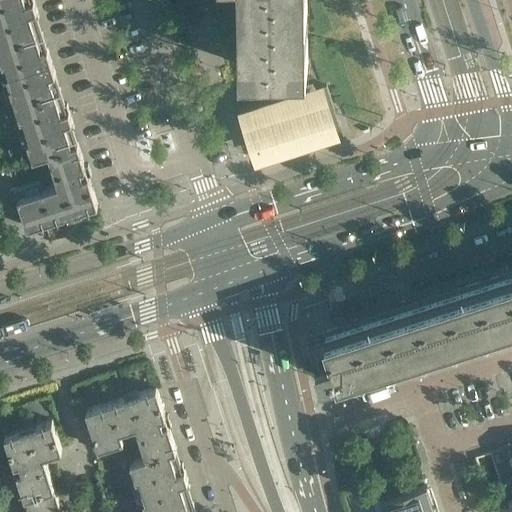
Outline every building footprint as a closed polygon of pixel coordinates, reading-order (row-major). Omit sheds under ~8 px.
[(42,49),(30,12),(37,10),(33,0),(30,0),(26,1),(25,0),(0,0),(0,54),(3,64),(6,63),(9,74),(52,60),(47,47),(42,49)] [(306,0),(239,0),(241,65),(278,64),(308,64),(307,45),(306,0)] [(62,111),(50,75),(56,73),(52,60),(9,74),(13,85),(10,86),(20,119),(24,118),(31,140),(28,141),(33,158),(49,153),(48,152),(72,145),(72,143),(65,123),(73,120),(69,109),(62,111)] [(326,84),(320,86),(315,88),(252,108),(266,150),(340,126),(326,84)] [(98,204),(89,175),(92,174),(88,163),(85,164),(78,142),(72,143),(72,145),(48,152),(49,153),(58,184),(43,189),(52,219),(98,204)] [(52,219),(43,189),(40,180),(20,186),(10,189),(17,210),(22,209),(27,227),(42,222),(52,219)] [(344,389),(511,334),(511,271),(325,332),(331,351),(337,368),(344,389)] [(260,352),(255,353),(259,370),(264,369),(260,352)] [(172,425),(168,414),(166,415),(157,386),(111,401),(121,430),(136,425),(146,456),(147,458),(171,450),(177,449),(169,426),(172,425)] [(124,439),(121,430),(111,401),(86,409),(92,426),(87,428),(94,449),(124,439)] [(55,487),(44,455),(62,449),(52,419),(5,435),(14,464),(19,463),(22,470),(17,472),(25,496),(55,487)] [(228,443),(222,445),(227,460),(233,458),(228,443)] [(190,511),(181,482),(188,480),(185,469),(178,471),(171,450),(147,458),(146,456),(130,461),(136,479),(139,478),(146,499),(143,500),(146,511),(190,511)] [(410,511),(434,505),(427,485),(427,484),(383,498),(387,511),(410,511)] [(54,511),(62,510),(55,487),(25,496),(29,511),(54,511)]
